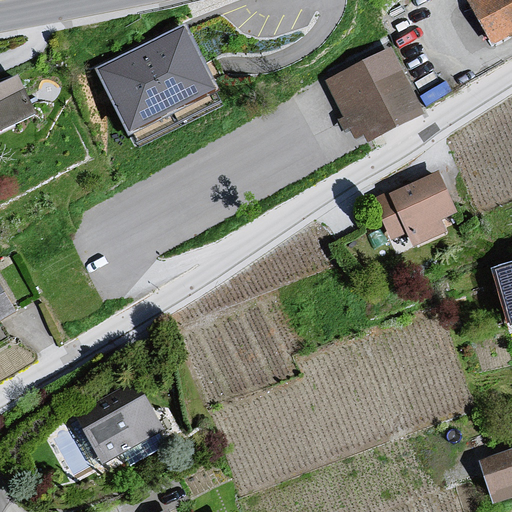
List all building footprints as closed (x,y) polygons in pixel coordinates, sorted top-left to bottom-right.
[(511,0),(474,0),(499,47),(511,40),(511,0)] [(184,27),(99,69),(130,131),(214,89),(184,27)] [(389,48),(324,80),(348,127),(353,138),(364,133),(368,141),(422,113),(389,48)] [(18,77),(0,85),(0,129),(35,112),(18,77)] [(437,175),(371,204),(394,258),(446,237),(443,227),(458,221),(437,175)] [(511,274),(497,279),(511,330),(511,274)] [(0,287),(0,325),(16,316),(0,287)] [(135,387),(74,421),(102,472),(163,437),(135,387)] [(511,454),(481,465),(496,509),(511,503),(511,454)]
